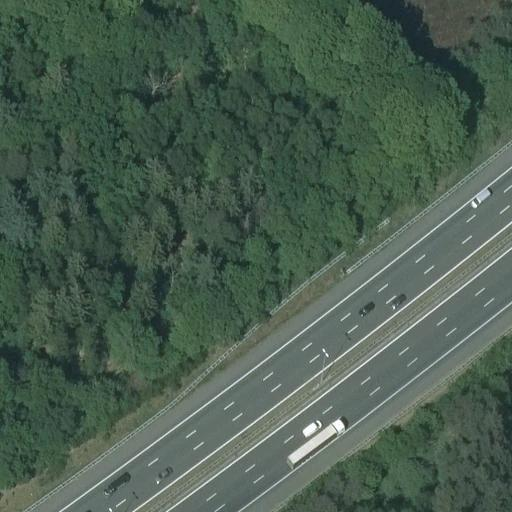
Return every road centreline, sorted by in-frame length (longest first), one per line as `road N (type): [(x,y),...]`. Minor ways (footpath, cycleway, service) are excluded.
road 1 (motorway): [(511,185),(82,511)]
road 2 (motorway): [(208,511),(511,281)]
